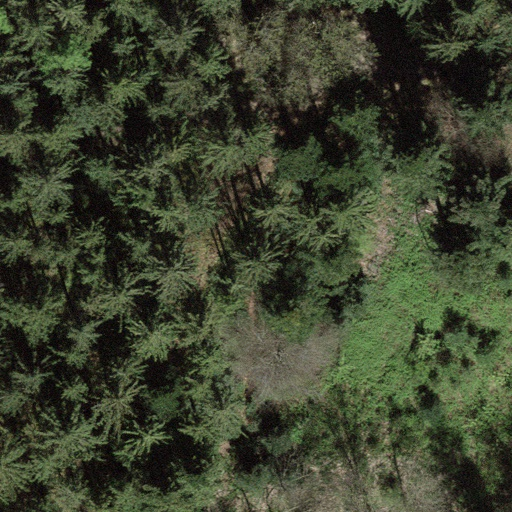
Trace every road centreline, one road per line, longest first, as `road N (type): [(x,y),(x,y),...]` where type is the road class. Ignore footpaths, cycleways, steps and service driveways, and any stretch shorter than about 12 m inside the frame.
road 1 (track): [(511,59),(424,54),(0,156)]
road 2 (track): [(295,0),(424,54)]
